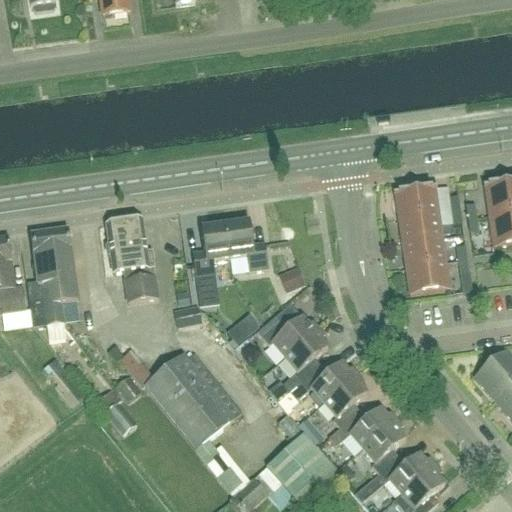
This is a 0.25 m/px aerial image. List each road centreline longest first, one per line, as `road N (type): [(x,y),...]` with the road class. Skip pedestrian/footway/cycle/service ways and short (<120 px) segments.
road 1 (unclassified): [(0,76),(511,3)]
road 2 (primary): [(0,204),(340,155)]
road 3 (unclassified): [(394,356),(357,280),(340,155)]
road 4 (unclassified): [(511,501),(394,356)]
road 5 (primary): [(340,155),(511,130)]
